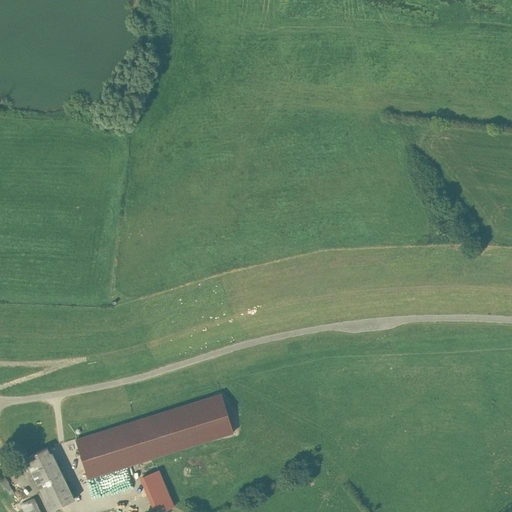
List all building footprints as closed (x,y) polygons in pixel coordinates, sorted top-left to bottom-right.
[(220,394),(76,439),(89,478),(232,433),(220,394)] [(50,454),(47,448),(26,460),(51,510),(74,499),(51,453),(50,454)] [(157,470),(143,476),(158,511),(161,511),(173,507),(157,470)] [(14,492),(1,473),(0,473),(0,478),(10,494),(14,492)] [(40,511),(34,498),(20,505),(24,511),(40,511)]
